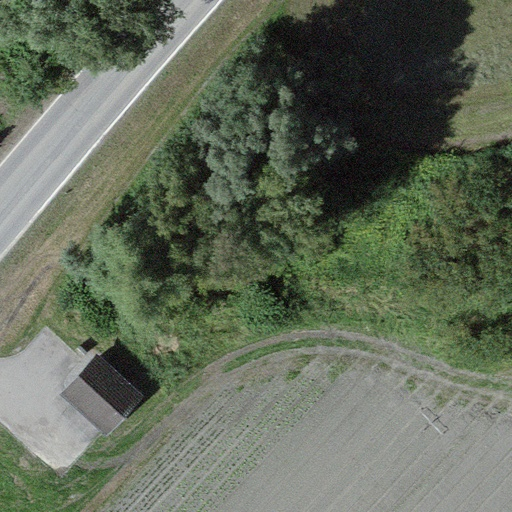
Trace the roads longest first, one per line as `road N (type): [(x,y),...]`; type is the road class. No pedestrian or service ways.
road 1 (secondary): [(192,0),(0,227)]
road 2 (track): [(0,370),(94,454)]
